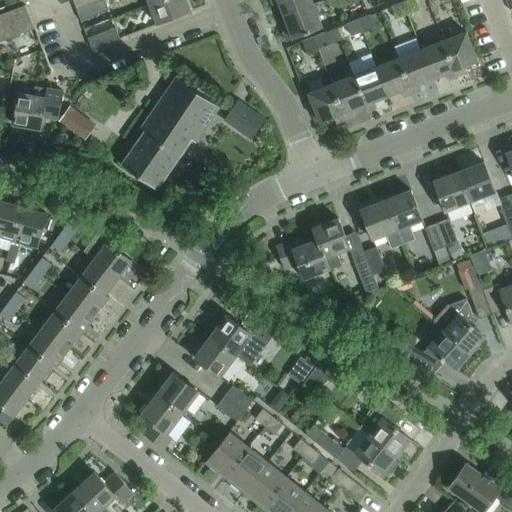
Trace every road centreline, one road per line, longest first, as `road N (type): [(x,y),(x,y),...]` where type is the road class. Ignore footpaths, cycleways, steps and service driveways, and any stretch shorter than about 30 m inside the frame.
road 1 (residential): [(76,412),(213,233),(314,175)]
road 2 (residential): [(314,175),(511,98)]
road 3 (residential): [(314,175),(286,105),(248,56),(226,0)]
road 4 (residential): [(396,511),(492,377),(511,364)]
road 5 (residential): [(200,511),(76,412)]
